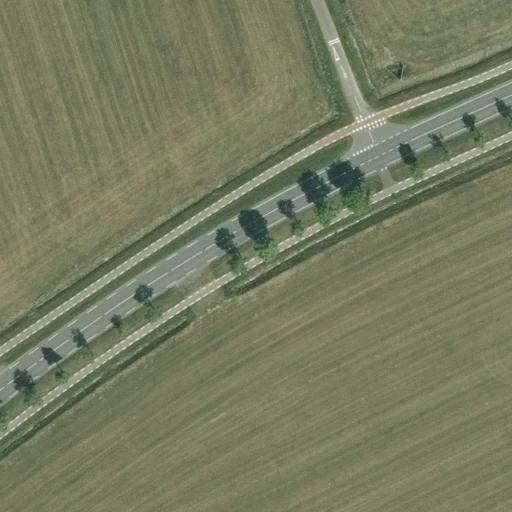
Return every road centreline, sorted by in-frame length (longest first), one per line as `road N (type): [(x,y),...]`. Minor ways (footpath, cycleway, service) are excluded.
road 1 (primary): [(0,392),(158,281),(378,158)]
road 2 (unclassified): [(314,0),(378,158)]
road 3 (primary): [(378,158),(511,98)]
